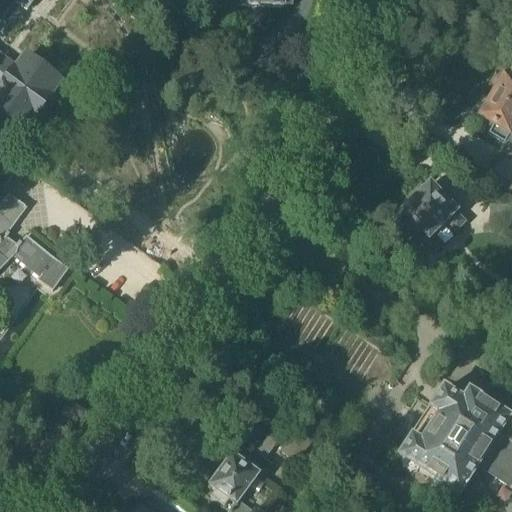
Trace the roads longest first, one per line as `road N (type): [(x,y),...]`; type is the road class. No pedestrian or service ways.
road 1 (tertiary): [(53,511),(142,391),(385,0)]
road 2 (unknown): [(253,214),(511,368)]
